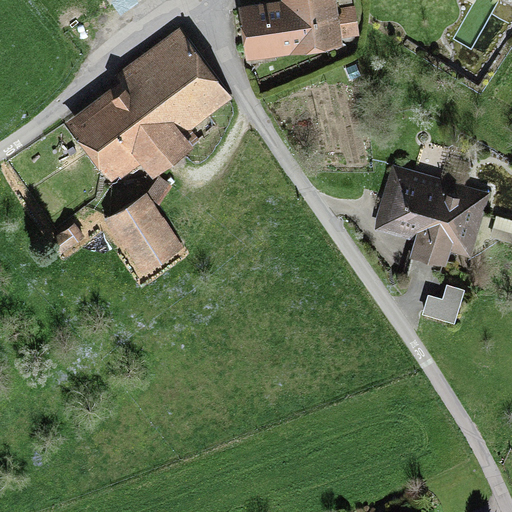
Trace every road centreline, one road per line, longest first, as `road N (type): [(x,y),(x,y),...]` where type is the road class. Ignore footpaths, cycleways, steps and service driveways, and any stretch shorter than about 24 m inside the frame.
road 1 (unclassified): [(200,8),(254,121),(447,404),(507,511)]
road 2 (unclassified): [(0,154),(200,8)]
